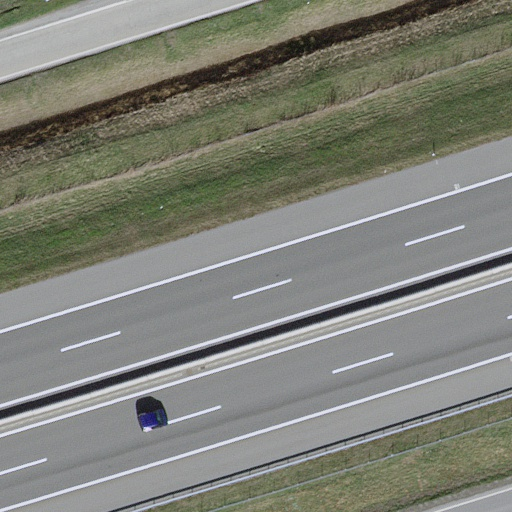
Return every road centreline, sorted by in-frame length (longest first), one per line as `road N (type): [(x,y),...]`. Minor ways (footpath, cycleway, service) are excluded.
road 1 (motorway): [(511,208),(0,366)]
road 2 (motorway): [(0,474),(511,317)]
road 3 (unclassified): [(189,0),(0,58)]
